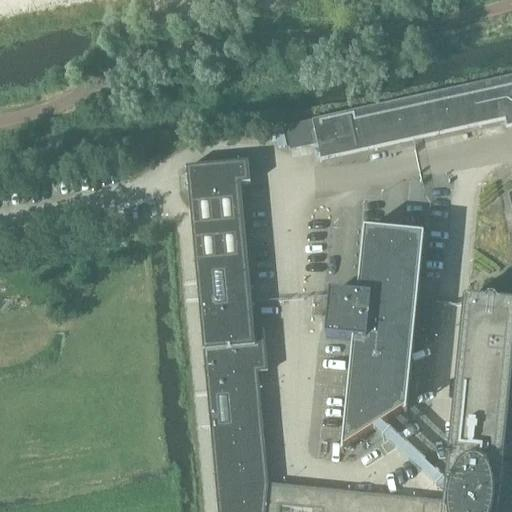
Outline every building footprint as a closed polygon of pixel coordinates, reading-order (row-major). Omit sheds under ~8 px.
[(511,77),(312,122),(317,146),(321,161),(505,120),(507,127),(505,127),(506,129),(511,127),(511,77)] [(317,146),(312,122),(284,128),(290,152),(317,146)] [(511,511),(511,464),(503,464),(503,460),(511,455),(511,444),(504,448),(511,371),(511,305),(500,304),(499,301),(496,298),(493,297),(490,298),(487,299),(485,302),(466,300),(445,504),(267,486),(264,444),(263,426),(262,427),(257,374),(267,373),(263,333),(253,333),(252,319),(253,319),(241,186),(250,185),(248,164),(186,169),(217,511),(511,511)] [(353,342),(341,456),(343,455),(344,451),(374,432),(405,412),(404,416),(406,415),(414,340),(433,342),(437,306),(418,304),(424,237),(364,231),(358,297),(330,294),(326,340),(353,342)] [(300,431),(320,433),(321,421),(301,420),(300,431)]
